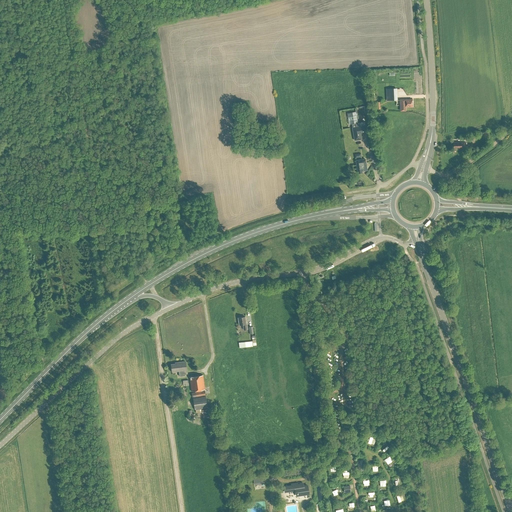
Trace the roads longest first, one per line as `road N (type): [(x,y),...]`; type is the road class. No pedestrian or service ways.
road 1 (unclassified): [(168,308),(224,284),(322,266),(378,237),(414,242)]
road 2 (tertiary): [(511,511),(425,266)]
road 3 (track): [(179,0),(145,7),(68,134),(6,177)]
road 4 (primary): [(129,297),(217,247),(356,208)]
road 5 (unclassified): [(0,445),(117,337),(168,308)]
road 6 (primary): [(0,419),(129,297)]
road 7 (tertiary): [(430,142),(426,0)]
